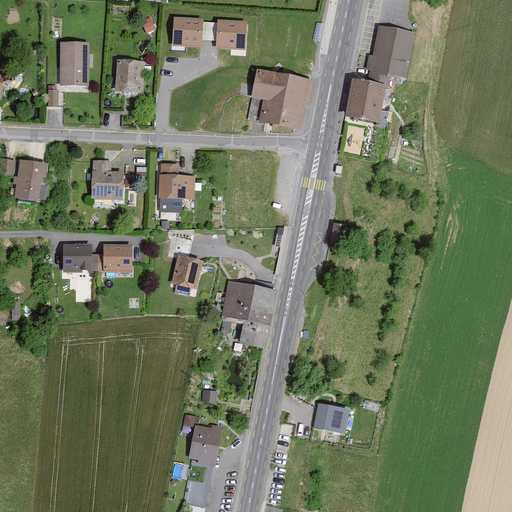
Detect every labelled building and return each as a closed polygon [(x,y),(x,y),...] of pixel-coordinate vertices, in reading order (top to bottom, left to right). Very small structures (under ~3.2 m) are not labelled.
[(204,22),(173,21),(172,49),(202,50),(203,42),(204,25),(204,22)] [(248,25),(217,23),(217,25),(216,43),(215,51),(246,53),(248,25)] [(217,25),(204,25),(203,42),(216,43),(217,25)] [(415,34),(376,27),(371,54),(365,86),(353,83),(346,122),(386,130),(389,114),(383,113),(389,79),(406,82),(415,34)] [(90,42),(61,42),(60,84),(90,84),(90,42)] [(146,62),(118,59),(115,89),(143,92),(146,62)] [(257,72),(251,101),(263,104),(258,126),(300,135),(305,110),(309,111),(314,84),(257,72)] [(59,90),(49,90),(49,106),(59,106),(59,90)] [(15,159),(1,158),(0,167),(0,173),(14,174),(15,159)] [(49,164),(20,159),(14,196),(43,200),(49,164)] [(110,161),(94,160),(93,198),(122,199),(123,172),(110,172),(110,161)] [(180,164),(161,163),(159,197),(194,199),(195,177),(179,176),(180,164)] [(343,228),(334,225),(329,247),(343,251),(348,229),(343,228)] [(92,249),(64,249),(64,274),(91,274),(92,249)] [(132,274),(132,249),(104,249),(104,274),(132,274)] [(204,260),(179,255),(171,289),(197,295),(204,260)] [(265,348),(277,290),(230,280),(222,317),(245,322),(240,343),(265,348)] [(218,391),(204,390),(203,401),(217,402),(218,391)] [(350,407),(318,401),(313,426),(346,432),(350,407)] [(212,428),(196,425),(190,457),(193,458),(200,459),(199,463),(213,466),(215,466),(223,427),(213,425),(212,428)] [(200,459),(193,458),(182,511),(204,511),(213,466),(199,463),(200,459)]
